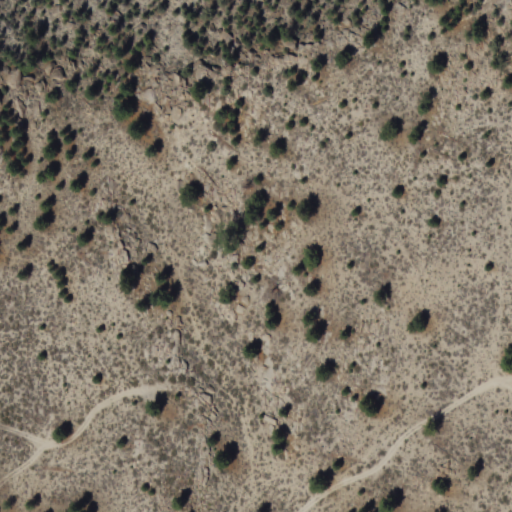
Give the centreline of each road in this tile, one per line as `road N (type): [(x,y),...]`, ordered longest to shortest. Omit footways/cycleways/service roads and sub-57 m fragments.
road 1 (track): [(302,511),(374,471),(408,435),(511,378)]
road 2 (track): [(131,397),(98,410),(52,450),(33,452),(0,436)]
